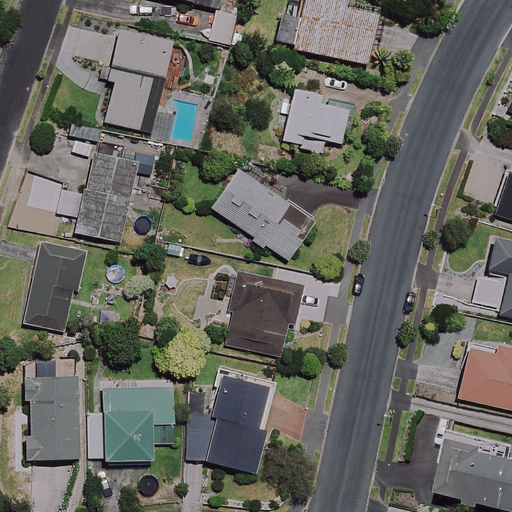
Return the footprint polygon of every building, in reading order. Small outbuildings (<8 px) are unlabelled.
[(219,0),(174,0),(218,8),(219,0)] [(343,0),(300,0),(289,50),(364,66),(375,17),(342,10),(343,0)] [(117,31),(105,80),(112,82),(109,94),(102,122),(149,134),(148,141),(165,145),(172,119),(152,114),(169,44),(117,31)] [(511,85),(501,111),(511,115),(511,85)] [(312,95),(291,92),(283,146),(320,152),(321,143),(342,146),(348,109),(310,104),(312,95)] [(134,165),(92,157),(77,235),(119,243),(134,165)] [(312,221),(234,170),(209,209),(287,260),(312,221)] [(511,176),(504,174),(491,216),(511,222),(511,176)] [(511,244),(488,239),(481,268),(505,274),(496,315),(511,318),(511,244)] [(83,250),(38,242),(23,325),(64,332),(71,290),(76,291),(83,250)] [(299,287),(233,276),(228,311),(231,311),(225,347),(278,356),(284,324),(292,325),(299,287)] [(511,352),(494,348),(492,356),(463,350),(453,399),(511,411),(511,352)] [(273,381),(216,369),(205,418),(191,414),(181,458),(253,473),(262,432),(273,381)] [(75,459),(75,378),(24,378),(24,459),(75,459)] [(171,445),(171,388),(108,388),(109,412),(87,413),(87,461),(149,461),(149,445),(171,445)] [(478,454),(443,446),(431,497),(495,511),(511,511),(511,466),(477,458),(478,454)]
